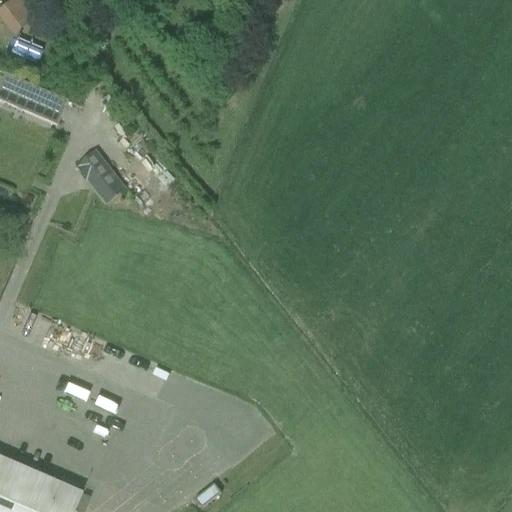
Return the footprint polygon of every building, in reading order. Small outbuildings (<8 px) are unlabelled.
[(30,0),(16,13),(36,35),(56,17),(40,0),(30,0)] [(26,72),(14,101),(78,126),(89,97),(26,72)] [(123,112),(136,114),(138,99),(125,97),(123,112)] [(131,202),(145,188),(110,156),(97,170),(131,202)] [(93,388),(116,398),(122,387),(99,377),(93,388)] [(148,410),(151,400),(128,395),(125,405),(148,410)] [(0,511),(72,511),(80,496),(0,461),(0,511)] [(238,482),(216,497),(223,507),(245,492),(238,482)]
